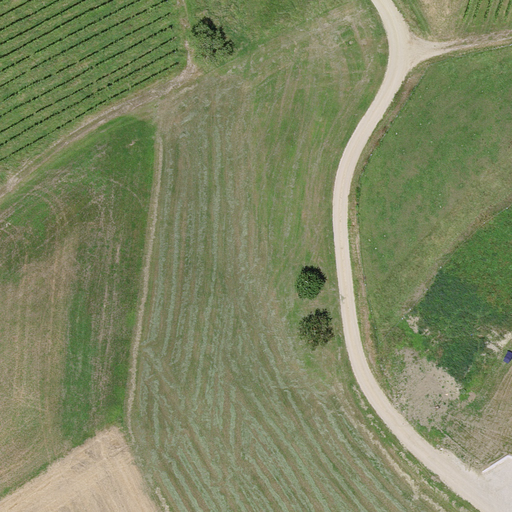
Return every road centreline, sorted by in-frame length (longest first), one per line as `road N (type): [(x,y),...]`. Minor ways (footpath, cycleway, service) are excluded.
road 1 (track): [(376,0),(398,46),(399,74),(350,153),(338,192),(348,331),(360,379),(391,423),(491,511)]
road 2 (track): [(176,0),(187,60),(182,81),(89,129),(0,196)]
